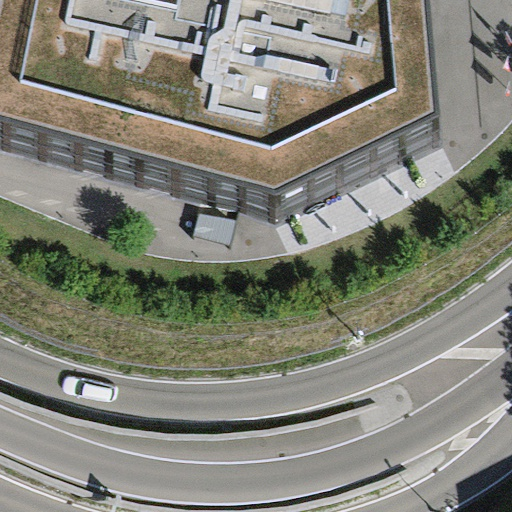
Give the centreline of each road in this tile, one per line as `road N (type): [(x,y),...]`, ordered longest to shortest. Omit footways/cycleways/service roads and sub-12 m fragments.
road 1 (primary): [(511,286),(450,331),(313,395),(158,409),(61,387),(0,362)]
road 2 (primary): [(0,423),(77,457),(174,480),(283,479),(386,448),(511,370)]
road 3 (secondary): [(394,511),(466,480),(511,436)]
